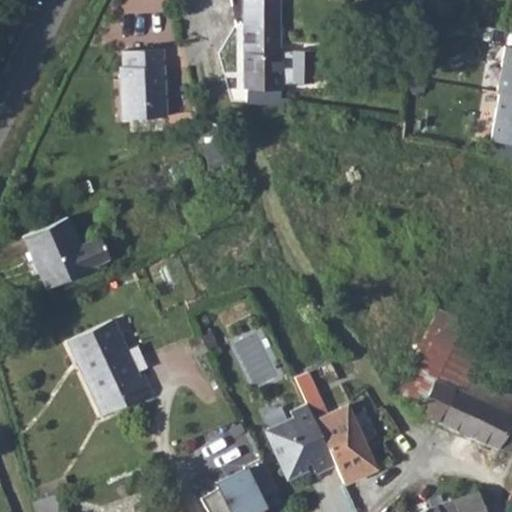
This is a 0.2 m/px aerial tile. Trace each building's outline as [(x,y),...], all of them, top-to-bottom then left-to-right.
[(246,89),(246,102),(257,103),(280,105),(280,86),(292,85),(293,90),(315,89),(314,53),(279,54),(279,25),(277,0),(242,0),(243,25),(243,89),(246,89)] [(511,45),(498,43),(490,89),(500,91),(511,93),(511,45)] [(122,68),(119,69),(121,119),(165,117),(160,50),(121,51),(122,68)] [(511,93),(500,91),(492,139),(511,141),(511,93)] [(65,216),(21,235),(45,287),(88,268),(89,266),(107,258),(98,236),(78,245),(65,216)] [(138,375),(111,319),(66,339),(102,415),(150,391),(141,373),(138,375)] [(428,323),(394,390),(419,403),(416,411),(509,452),(511,440),(511,395),(471,377),(462,393),(434,381),(455,336),(428,323)] [(367,393),(354,401),(379,442),(381,443),(398,429),(381,405),(377,408),(367,393)] [(336,467),(306,404),(291,411),(293,417),(265,431),(288,481),(310,471),(309,466),(312,465),(317,476),(336,467)] [(354,464),(346,468),(361,499),(384,487),(367,451),(352,459),(354,464)] [(242,466),(243,470),(198,498),(206,511),(251,511),(262,506),(257,498),(275,490),(260,458),(242,466)] [(484,511),(477,490),(450,499),(455,511),(484,511)] [(455,511),(450,499),(416,511),(455,511)]
